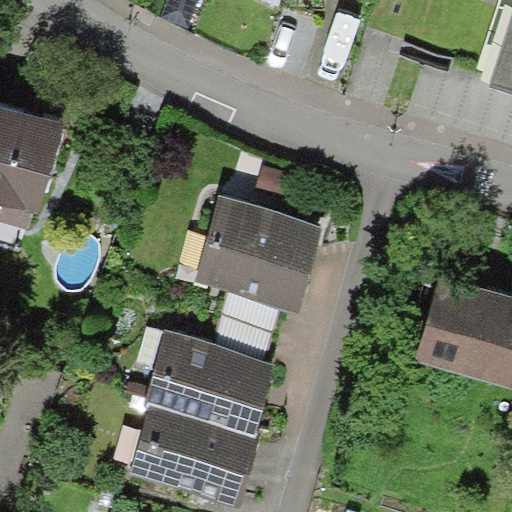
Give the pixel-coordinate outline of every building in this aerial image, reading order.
[(511,0),(503,0),(483,60),(511,69),(511,0)] [(53,115),(0,100),(0,183),(33,192),(53,115)] [(321,218),(213,186),(189,270),(296,302),(321,218)] [(511,294),(432,272),(412,344),(511,371),(511,294)] [(275,297),(224,283),(210,332),(261,346),(275,297)] [(267,350),(161,324),(128,457),(234,483),(267,350)]
